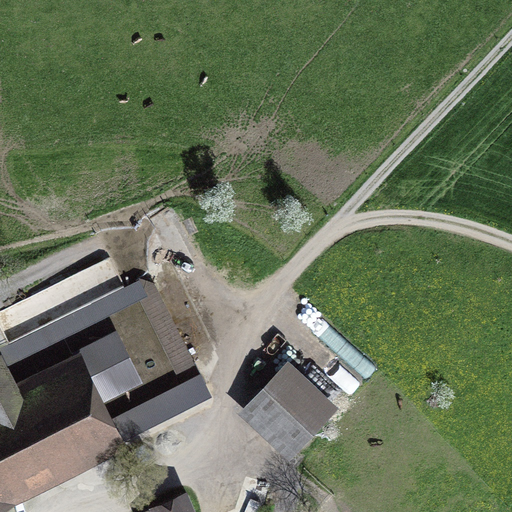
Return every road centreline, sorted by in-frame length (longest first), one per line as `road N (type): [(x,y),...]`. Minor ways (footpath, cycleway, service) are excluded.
road 1 (track): [(333,224),(231,337),(146,477),(67,511)]
road 2 (track): [(218,359),(170,269),(141,253),(102,250),(0,298)]
road 3 (track): [(511,35),(333,224)]
road 4 (track): [(511,240),(420,216),(333,224)]
road 5 (track): [(331,511),(276,464),(183,416)]
